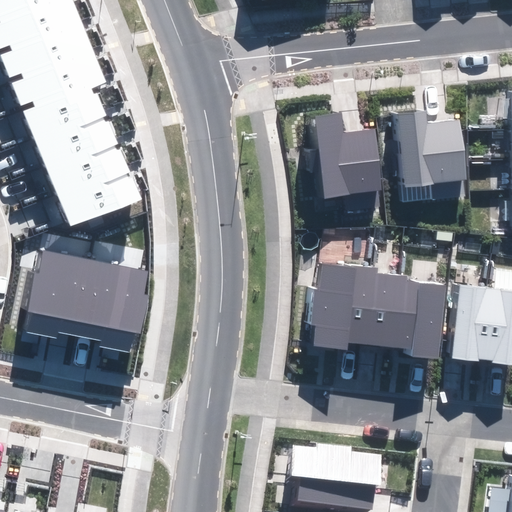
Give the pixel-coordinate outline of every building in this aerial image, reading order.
[(24,111),(71,227),(139,199),(93,87),(106,82),(72,0),(0,0),(0,48),(9,45),(11,50),(0,55),(9,76),(20,72),(23,78),(12,82),(21,105),(32,101),(35,106),(24,111)] [(212,71),(233,86),(280,16),(255,0),(189,0),(174,23),(222,55),(212,71)] [(170,70),(153,97),(192,122),(209,96),(170,70)] [(459,189),(450,115),(415,119),(414,108),(392,111),(400,183),(425,180),(426,193),(459,189)] [(341,200),(375,196),(367,125),(332,129),(330,111),(308,113),(316,189),(340,186),(341,200)] [(148,271),(41,249),(24,332),(58,339),(59,332),(101,340),(100,346),(131,352),(135,333),(141,334),(149,294),(143,293),(148,271)] [(166,249),(161,258),(169,263),(160,277),(203,302),(216,279),(166,249)] [(349,340),(349,335),(358,265),(316,260),(307,335),(349,340)] [(349,335),(391,340),(399,270),(358,265),(349,335)] [(390,345),(432,350),(441,275),(399,270),(391,340),(390,345)] [(444,346),(478,349),(484,287),(449,283),(444,346)] [(478,349),(511,351),(511,289),(484,287),(478,349)] [(36,444),(61,429),(57,422),(82,408),(53,355),(42,361),(33,346),(4,363),(12,378),(0,385),(0,425),(12,447),(32,436),(36,444)] [(153,376),(141,370),(131,386),(161,404),(180,372),(162,361),(153,376)] [(416,437),(419,397),(393,395),(386,479),(405,481),(409,437),(416,437)] [(137,428),(119,414),(105,431),(123,445),(137,428)] [(287,495),(363,504),(369,459),(293,450),(287,495)]
